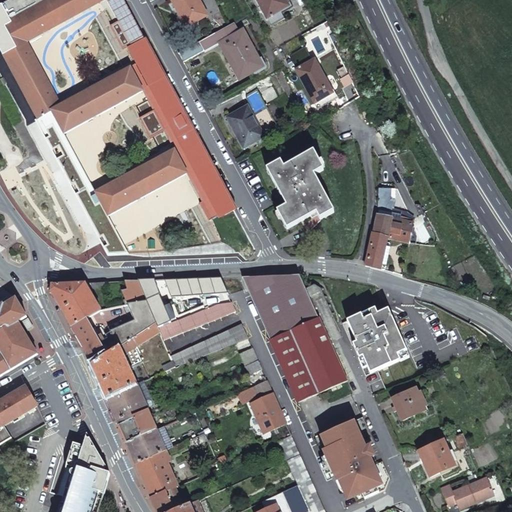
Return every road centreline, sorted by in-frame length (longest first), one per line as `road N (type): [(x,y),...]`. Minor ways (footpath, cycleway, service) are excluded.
road 1 (residential): [(136,0),(278,267)]
road 2 (trunk): [(373,0),(423,107),(511,251)]
road 3 (trunk): [(511,226),(387,0)]
road 4 (tertiary): [(278,267),(393,281),(463,303),(511,335)]
road 5 (residential): [(243,301),(337,511)]
road 6 (tertiary): [(76,271),(278,267)]
road 7 (unclassified): [(511,177),(436,53),(429,0)]
road 8 (residential): [(333,327),(405,488)]
road 9 (residential): [(96,414),(51,446),(34,511)]
